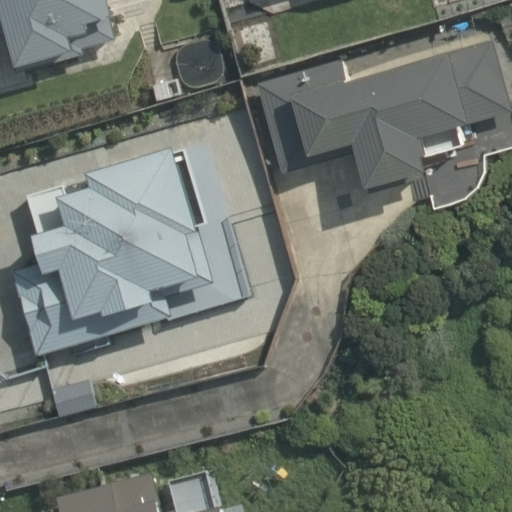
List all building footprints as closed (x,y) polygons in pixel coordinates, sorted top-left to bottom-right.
[(0,0),(0,35),(7,34),(18,68),(83,49),(78,35),(95,30),(93,22),(119,14),(115,0),(0,0)] [(261,82),(285,170),(363,149),(372,183),(432,166),(428,153),(471,141),(466,124),(511,111),(511,107),(494,42),(353,80),(347,59),(261,82)] [(177,144),(93,170),(98,187),(71,195),(67,184),(28,196),(47,260),(17,270),(44,355),(123,331),(118,316),(163,302),(159,289),(205,275),(192,233),(204,230),(177,144)] [(93,379),(53,387),(58,412),(99,404),(93,379)] [(223,511),(223,510),(214,511),(181,511),(181,509),(169,511),(163,511),(154,476),(67,499),(70,511),(223,511)]
